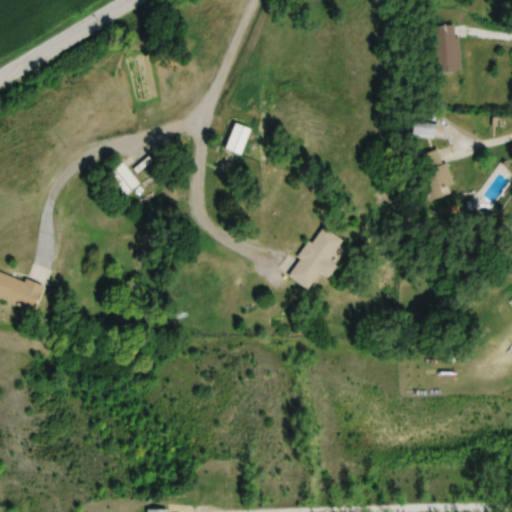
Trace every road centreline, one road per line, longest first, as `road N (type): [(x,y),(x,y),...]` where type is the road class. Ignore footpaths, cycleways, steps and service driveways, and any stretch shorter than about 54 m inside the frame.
road 1 (residential): [(251,0),(202,115),(98,153),(59,180),(34,273)]
road 2 (residential): [(0,81),(136,0)]
